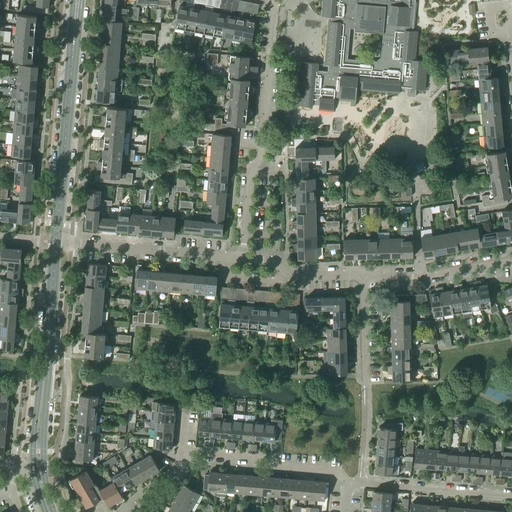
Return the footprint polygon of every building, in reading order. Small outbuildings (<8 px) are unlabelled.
[(185,30),(195,32),(199,10),(193,8),(194,3),(193,3),(193,0),(187,0),(187,2),(190,3),(185,30)] [(204,34),(213,36),(218,13),(212,12),(213,7),(212,7),(213,1),(207,0),(206,6),(210,6),(204,34)] [(328,22),(326,50),(348,52),(350,28),(354,29),(354,31),(383,34),(383,29),(412,31),(413,27),(414,27),(413,26),(415,8),(415,7),(414,7),(415,3),(416,3),(415,3),(385,0),(323,0),(322,17),(334,18),(333,22),(328,22)] [(105,2),(103,21),(116,22),(116,13),(122,14),(123,9),(117,9),(117,3),(105,2)] [(175,28),(185,30),(190,3),(187,2),(186,7),(179,6),(175,28)] [(223,38),(232,40),(237,17),(231,16),(232,11),(231,11),(232,5),(226,4),(225,10),(228,10),(223,38)] [(195,32),(204,34),(210,6),(206,6),(205,6),(204,11),(199,10),(195,32)] [(247,14),(241,41),(251,43),(256,21),(249,20),(250,15),(250,14),(251,9),(245,8),(244,13),(247,14)] [(213,36),(223,38),(228,10),(225,10),(224,9),(223,14),(218,13),(213,36)] [(232,40),(241,41),(247,14),(244,13),(243,13),(242,18),(237,17),(232,40)] [(18,15),(17,28),(35,29),(40,30),(40,23),(36,23),(36,16),(18,15)] [(103,21),(103,33),(121,34),(122,22),(116,22),(103,21)] [(17,28),(16,38),(34,40),(35,29),(17,28)] [(383,29),(383,34),(381,58),(376,62),(359,60),(357,90),(400,93),(400,86),(407,87),(406,96),(415,97),(415,96),(416,90),(424,91),(425,74),(427,61),(415,60),(417,32),(415,32),(412,31),(383,29)] [(103,33),(102,44),(120,45),(121,34),(103,33)] [(16,38),(15,48),(38,50),(38,46),(34,46),(34,40),(16,38)] [(102,44),(101,55),(119,57),(120,45),(102,44)] [(284,45),(283,45),(282,53),(283,53),(290,54),(291,46),(284,45)] [(469,61),(477,60),(489,59),(488,47),(468,49),(469,61)] [(38,50),(15,48),(14,61),(32,63),(33,54),(37,54),(38,50)] [(450,63),(469,61),(468,49),(449,51),(450,63)] [(348,52),(326,50),(325,65),(328,65),(328,72),(317,71),(318,64),(300,62),(299,70),(301,70),(300,84),(298,84),(297,92),(299,92),(299,98),(296,98),(296,106),(312,107),(312,105),(319,105),(318,110),(333,112),(335,95),(339,95),(338,100),(350,101),(350,106),(355,106),(357,90),(359,60),(347,59),(348,52)] [(207,53),(206,64),(217,65),(218,54),(207,53)] [(101,55),(100,67),(118,68),(119,57),(101,55)] [(230,55),(228,78),(247,80),(248,72),(257,72),(258,66),(253,66),(248,66),(249,57),(230,55)] [(477,60),(478,79),(490,78),(489,59),(477,60)] [(19,65),(18,77),(42,79),(42,75),(37,75),(38,66),(19,65)] [(100,67),(99,78),(117,80),(118,68),(100,67)] [(18,77),(17,88),(36,90),(37,82),(42,82),(42,79),(18,77)] [(478,79),(479,91),(503,89),(503,85),(498,86),(497,77),(490,78),(478,79)] [(99,78),(98,89),(116,91),(121,91),(122,80),(117,80),(99,78)] [(231,79),(229,102),(247,103),(248,95),(252,95),(253,87),(249,87),(249,80),(247,80),(228,78),(228,79),(231,79)] [(17,88),(16,99),(40,101),(40,98),(35,97),(36,90),(17,88)] [(116,91),(98,89),(97,101),(115,103),(116,91)] [(479,91),(480,102),(499,101),(498,93),(504,93),(503,89),(479,91)] [(16,99),(15,111),(34,112),(35,105),(40,105),(40,101),(16,99)] [(480,102),(481,114),(505,112),(505,108),(500,108),(499,101),(480,102)] [(247,103),(229,102),(227,124),(221,124),(222,119),(215,118),(214,129),(239,131),(239,126),(245,126),(246,118),(250,118),(251,109),(249,109),(247,109),(247,103)] [(102,116),(102,119),(125,121),(126,109),(107,107),(107,116),(102,116)] [(15,111),(14,122),(38,124),(38,120),(33,120),(34,112),(15,111)] [(481,114),(483,125),(501,123),(501,116),(506,115),(505,112),(481,114)] [(106,124),(105,130),(124,132),(125,121),(102,119),(101,124),(106,124)] [(14,122),(13,133),(32,135),(33,127),(38,128),(38,124),(14,122)] [(483,125),(484,136),(507,134),(507,131),(502,131),(501,123),(483,125)] [(100,138),(100,142),(123,143),(124,132),(105,130),(105,139),(100,138)] [(13,133),(12,145),(36,147),(36,143),(31,143),(32,135),(13,133)] [(212,134),(211,146),(230,147),(231,136),(212,134)] [(507,134),(484,136),(485,148),(503,147),(503,139),(508,138),(507,134)] [(104,147),(103,153),(122,155),(123,143),(100,142),(99,147),(104,147)] [(36,147),(12,145),(11,157),(30,158),(31,150),(36,151),(36,147)] [(211,146),(210,157),(229,159),(230,147),(211,146)] [(334,147),(315,148),(316,160),(321,160),(321,166),(326,165),(326,160),(335,159),(335,158),(335,152),(334,147)] [(296,160),(308,160),(316,160),(315,148),(295,148),(296,160)] [(486,154),(490,176),(509,173),(508,165),(511,165),(510,157),(506,157),(505,151),(486,154)] [(98,161),(98,164),(121,166),(122,155),(103,153),(103,161),(98,161)] [(210,157),(209,169),(228,170),(229,159),(210,157)] [(16,160),(15,172),(34,174),(35,162),(16,160)] [(296,160),(296,179),(308,179),(308,160),(296,160)] [(416,165),(418,173),(425,170),(426,170),(423,163),(416,165)] [(121,166),(98,164),(97,169),(102,170),(101,176),(95,176),(95,182),(132,185),(133,174),(126,173),(125,179),(120,178),(121,166)] [(209,169),(208,180),(227,181),(228,170),(209,169)] [(14,184),(21,185),(33,186),(34,174),(15,172),(14,184)] [(500,199),(507,198),(511,196),(511,192),(511,188),(511,187),(511,179),(510,180),(509,173),(490,176),(494,200),(500,199)] [(296,183),(296,191),(315,191),(315,179),(308,179),(296,179),(291,179),(291,183),(296,183)] [(208,180),(207,191),(226,193),(227,181),(208,180)] [(21,185),(19,203),(31,205),(33,186),(21,185)] [(89,190),(87,209),(99,210),(100,205),(106,205),(106,201),(100,200),(101,191),(89,190)] [(207,191),(206,203),(225,204),(226,193),(207,191)] [(291,199),(291,203),(315,202),(315,191),(296,191),(297,199),(291,199)] [(297,206),(297,214),(316,213),(315,202),(291,203),(292,206),(297,206)] [(19,203),(18,210),(17,222),(29,224),(31,205),(19,203)] [(213,204),(211,222),(223,223),(225,204),(206,203),(213,204)] [(117,220),(116,232),(128,233),(130,214),(130,208),(119,207),(118,213),(117,220)] [(18,210),(0,208),(0,220),(17,222),(18,210)] [(85,229),(97,230),(99,218),(99,210),(87,209),(85,229)] [(511,209),(502,211),(505,231),(511,229),(511,209)] [(292,222),(292,225),(316,225),(316,213),(297,214),(297,221),(292,222)] [(128,233),(139,234),(141,215),(130,214),(128,233)] [(139,234),(151,235),(152,216),(141,215),(139,234)] [(151,235),(162,236),(164,217),(152,216),(151,235)] [(164,217),(162,236),(174,237),(176,218),(164,217)] [(97,230),(116,232),(117,220),(99,218),(97,230)] [(183,232),(202,234),(203,222),(184,220),(183,232)] [(203,222),(202,234),(222,235),(223,223),(211,222),(203,222)] [(297,229),(298,237),(316,236),(316,225),(292,225),(292,229),(297,229)] [(478,228),(466,230),(469,249),(480,247),(478,235),(479,235),(478,228)] [(511,229),(505,231),(497,232),(499,244),(511,241),(511,229)] [(466,230),(454,232),(458,251),(469,249),(466,230)] [(454,232),(443,234),(447,253),(458,251),(454,232)] [(497,232),(479,235),(478,235),(480,247),(499,244),(497,232)] [(443,234),(432,236),(435,254),(447,253),(443,234)] [(293,244),(293,248),(317,248),(316,236),(298,237),(298,244),(293,244)] [(435,254),(432,236),(420,238),(424,256),(435,254)] [(413,238),(401,239),(401,257),(413,257),(413,238)] [(366,239),(355,240),(356,258),(367,258),(366,239)] [(378,239),(366,239),(367,258),(379,258),(378,239)] [(390,239),(378,239),(379,258),(390,258),(390,239)] [(401,239),(390,239),(390,258),(401,257),(401,239)] [(356,258),(355,240),(343,240),(344,259),(356,258)] [(1,260),(9,261),(21,261),(22,250),(2,248),(1,260)] [(317,248),(293,248),(293,252),(298,252),(298,260),(317,259),(317,248)] [(9,261),(7,279),(19,280),(21,261),(9,261)] [(88,264),(87,275),(105,277),(106,265),(88,264)] [(135,288),(147,289),(148,271),(141,270),(141,265),(137,265),(135,288)] [(147,289),(158,291),(161,267),(157,266),(156,272),(148,271),(147,289)] [(158,291),(170,292),(171,273),(164,272),(164,267),(161,267),(158,291)] [(170,292),(181,293),(183,269),(179,268),(179,274),(171,273),(170,292)] [(181,293),(192,294),(194,275),(186,274),(187,269),(183,269),(181,293)] [(192,294),(204,295),(206,271),(202,270),(202,276),(194,275),(192,294)] [(206,271),(204,295),(216,296),(217,277),(209,276),(210,271),(206,271)] [(87,275),(86,286),(104,288),(105,277),(87,275)] [(0,279),(0,284),(0,290),(23,293),(23,289),(18,288),(19,280),(7,279),(0,279)] [(473,287),(468,288),(471,311),(472,311),(480,309),(476,281),(473,282),(473,287)] [(480,281),(476,281),(480,309),(490,308),(492,313),(498,311),(492,296),(489,297),(487,285),(481,286),(480,281)] [(457,285),(461,312),(462,312),(463,318),(473,317),(472,311),(471,311),(468,288),(462,289),(461,284),(457,285)] [(452,314),(461,312),(457,285),(454,285),(455,290),(449,291),(452,314)] [(80,294),(79,297),(103,299),(104,288),(86,286),(85,294),(80,294)] [(443,315),(452,314),(449,291),(443,292),(442,287),(438,288),(443,315)] [(507,302),(511,300),(511,287),(503,290),(507,302)] [(433,317),(443,315),(438,288),(435,288),(436,293),(429,294),(433,317)] [(0,290),(0,301),(17,303),(18,296),(23,296),(23,293),(0,290)] [(228,328),(239,329),(240,306),(235,305),(235,300),(234,300),(235,294),(229,293),(228,299),(231,300),(228,328)] [(248,329),(257,330),(259,307),(254,307),(254,302),(254,296),(248,295),(247,301),(250,301),(248,329)] [(390,301),(391,313),(409,312),(409,307),(415,304),(415,301),(415,295),(392,296),(392,301),(390,301)] [(84,302),(84,309),(102,311),(103,299),(79,297),(79,301),(84,302)] [(267,331),(277,332),(279,309),(273,309),(273,303),(273,297),(267,297),(267,303),(270,303),(267,331)] [(325,310),(333,309),(345,308),(345,297),(324,298),(325,310)] [(288,305),(286,333),(296,334),(298,311),(292,310),(293,305),(292,305),(292,299),(286,298),(286,305),(288,305)] [(306,310),(325,310),(324,298),(305,298),(306,310)] [(219,327),(228,328),(231,300),(228,299),(227,305),(221,304),(219,327)] [(0,301),(0,313),(21,315),(22,312),(17,311),(17,303),(0,301)] [(239,329),(248,329),(250,301),(247,301),(246,306),(240,306),(239,329)] [(257,330),(267,331),(270,303),(267,303),(266,303),(265,308),(259,307),(257,330)] [(277,332),(286,333),(288,305),(286,305),(285,305),(285,310),(279,309),(277,332)] [(333,309),(333,328),(346,328),(345,308),(333,309)] [(78,317),(77,320),(101,322),(102,311),(84,309),(83,317),(78,317)] [(153,324),(153,317),(154,313),(145,312),(144,323),(153,324)] [(391,313),(391,324),(410,324),(409,312),(391,313)] [(0,313),(0,324),(15,326),(16,319),(21,319),(21,315),(0,313)] [(81,333),(86,333),(86,332),(100,334),(100,333),(101,322),(77,320),(77,324),(82,325),(81,333)] [(0,324),(0,336),(19,338),(20,334),(15,334),(15,326),(0,324)] [(391,324),(391,336),(410,335),(410,324),(391,324)] [(327,328),(327,340),(346,339),(346,328),(333,328),(327,328)] [(81,341),(81,343),(104,345),(105,334),(100,333),(100,334),(86,332),(86,333),(85,341),(81,341)] [(386,344),(386,347),(410,346),(410,335),(391,336),(392,344),(386,344)] [(19,338),(0,336),(0,348),(13,350),(14,341),(19,342),(19,338)] [(327,340),(327,351),(346,351),(346,339),(327,340)] [(104,345),(81,343),(80,349),(85,349),(84,356),(103,358),(104,345)] [(392,351),(392,358),(411,358),(410,346),(386,347),(387,351),(392,351)] [(327,351),(328,363),(347,363),(346,351),(327,351)] [(387,367),(387,370),(411,369),(411,358),(392,358),(392,366),(387,367)] [(347,363),(328,363),(328,375),(347,374),(347,363)] [(411,369),(387,370),(387,374),(392,374),(393,382),(411,382),(411,369)] [(0,390),(0,399),(8,400),(9,391),(0,390)] [(80,396),(79,405),(97,406),(98,397),(80,396)] [(0,399),(0,408),(7,409),(8,400),(0,399)] [(152,411),(156,412),(174,413),(175,404),(152,402),(152,411)] [(79,405),(78,414),(96,416),(97,406),(79,405)] [(156,412),(156,421),(173,422),(174,413),(156,412)] [(212,412),(211,418),(210,436),(220,437),(221,419),(222,413),(212,412)] [(78,414),(77,423),(95,424),(96,416),(78,414)] [(198,435),(210,436),(211,418),(200,417),(198,435)] [(220,437),(231,438),(232,420),(221,419),(220,437)] [(231,438),(241,439),(243,421),(232,420),(231,438)] [(265,423),(263,441),(274,442),(275,440),(281,440),(281,438),(282,421),(276,420),(272,420),(271,424),(265,423)] [(156,421),(155,430),(173,431),(173,422),(156,421)] [(241,439),(252,440),(254,422),(243,421),(241,439)] [(252,440),(263,441),(265,423),(254,422),(252,440)] [(77,423),(77,432),(94,433),(95,424),(77,423)] [(379,427),(378,436),(396,438),(397,430),(403,430),(402,423),(387,424),(389,424),(389,428),(379,427)] [(155,430),(154,439),(172,440),(173,431),(155,430)] [(77,432),(76,440),(94,441),(94,433),(77,432)] [(378,436),(377,445),(395,447),(396,438),(378,436)] [(172,440),(154,439),(153,448),(162,449),(162,453),(168,453),(168,449),(171,450),(172,440)] [(76,440),(75,450),(93,451),(94,441),(76,440)] [(377,445),(377,454),(394,456),(395,447),(377,445)] [(457,471),(467,472),(469,454),(464,453),(464,446),(459,446),(459,453),(457,471)] [(414,467),(424,468),(426,450),(415,449),(414,467)] [(93,451),(75,450),(74,459),(77,459),(77,464),(83,464),(83,460),(92,461),(93,451)] [(424,468),(435,469),(437,451),(426,450),(424,468)] [(435,469),(446,470),(448,452),(437,451),(435,469)] [(446,470),(457,471),(459,453),(448,452),(446,470)] [(511,452),(502,452),(502,457),(500,475),(511,475),(511,465),(511,452)] [(377,454),(376,463),(394,465),(394,456),(377,454)] [(467,472),(479,473),(480,455),(469,454),(467,472)] [(151,455),(143,460),(152,475),(160,471),(158,468),(162,466),(159,461),(155,463),(151,455)] [(479,473),(489,474),(491,456),(480,455),(479,473)] [(489,474),(500,475),(502,457),(491,456),(489,474)] [(143,460),(135,464),(144,480),(152,475),(143,460)] [(399,465),(394,465),(376,463),(375,473),(398,475),(399,465)] [(135,464),(127,469),(136,484),(144,480),(135,464)] [(127,469),(119,473),(129,489),(136,484),(127,469)] [(99,500),(91,486),(94,484),(86,470),(70,479),(86,507),(99,500)] [(203,490),(216,491),(218,473),(209,472),(209,475),(204,475),(203,490)] [(111,478),(113,482),(114,482),(120,493),(121,493),(129,489),(119,473),(111,478)] [(227,474),(218,473),(216,491),(216,496),(225,497),(226,492),(227,474)] [(226,492),(234,492),(236,475),(227,474),(226,492)] [(234,492),(243,493),(245,475),(236,475),(234,492)] [(243,493),(252,494),(254,476),(245,475),(243,493)] [(252,494),(261,495),(263,477),(254,476),(252,494)] [(261,495),(270,496),(272,478),(263,477),(261,495)] [(270,496),(279,496),(281,479),(272,478),(270,496)] [(279,496),(288,497),(290,479),(281,479),(279,496)] [(288,497),(298,498),(299,480),(290,479),(288,497)] [(298,498),(307,499),(308,481),(299,480),(298,498)] [(307,499),(316,500),(317,482),(308,481),(307,499)] [(123,497),(121,493),(120,493),(114,482),(113,482),(100,490),(98,487),(103,497),(104,497),(109,506),(109,505),(123,497)] [(317,482),(316,500),(325,500),(326,483),(317,482)] [(184,484),(179,492),(195,501),(199,493),(184,484)] [(373,491),(373,500),(390,502),(391,493),(373,491)] [(179,492),(175,500),(190,509),(195,501),(179,492)] [(175,500),(170,508),(177,511),(188,511),(190,509),(175,500)] [(373,500),(372,509),(390,511),(390,502),(373,500)]
